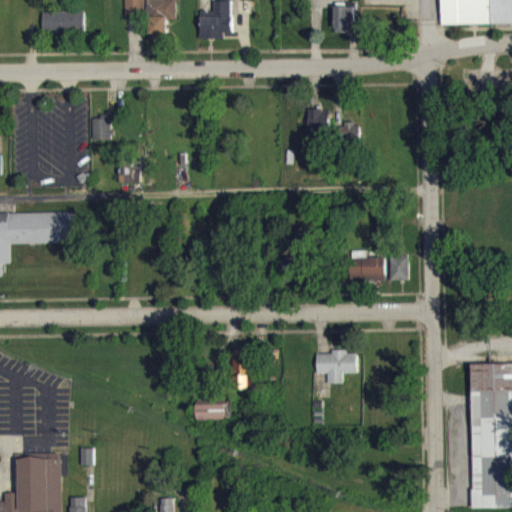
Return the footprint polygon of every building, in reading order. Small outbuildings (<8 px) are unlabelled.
[(127,2),(127,23),(146,22),(145,0),(122,0),(122,3),(127,2)] [(153,47),(170,47),(170,27),(179,27),(178,7),(169,7),(168,0),(154,0),(155,0),(148,0),(149,21),(153,21),(153,47)] [(511,0),(511,20),(444,21),(443,0),(511,0)] [(234,8),(216,8),(216,19),(202,19),(203,47),(226,46),(226,40),(234,40),(234,8)] [(337,40),(351,40),(351,30),(358,30),(358,9),(336,10),(337,40)] [(86,20),(44,19),(44,38),(86,38),(86,20)] [(310,117),(311,149),(331,148),(331,117),(310,117)] [(94,126),(95,148),(113,147),(113,126),(94,126)] [(361,131),(345,131),(345,147),(362,147),(361,131)] [(141,190),(141,175),(121,176),(121,191),(141,190)] [(511,193),(505,198),(501,205),(499,212),(498,220),(500,228),(505,234),(510,240),(511,240),(511,193)] [(0,220),(0,285),(5,285),(5,272),(14,272),(13,251),(77,251),(76,220),(0,220)] [(388,288),(387,265),(368,265),(368,258),(352,259),(352,289),(388,288)] [(306,261),(286,262),(287,282),(307,281),(306,261)] [(410,287),(410,263),(392,264),(392,288),(410,287)] [(253,397),(252,357),(234,358),(234,397),(253,397)] [(318,361),(319,381),(329,381),(330,391),(345,391),(345,380),(359,380),(359,361),(349,361),(349,357),(333,358),(333,361),(318,361)] [(511,511),(511,371),(473,372),(474,511),(511,511)] [(199,412),(200,428),(229,428),(228,411),(199,412)] [(83,473),(96,472),(96,456),(83,456),(83,473)] [(64,511),(65,465),(21,466),(21,501),(7,501),(7,509),(0,508),(0,511),(64,511)]
